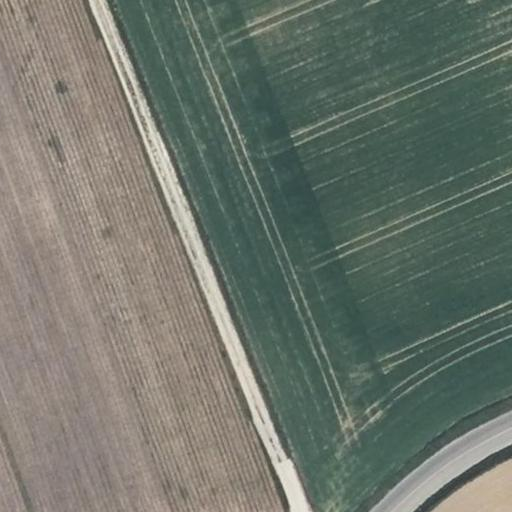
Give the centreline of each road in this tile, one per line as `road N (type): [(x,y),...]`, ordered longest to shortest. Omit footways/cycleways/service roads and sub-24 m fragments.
road 1 (track): [(98,0),(303,511)]
road 2 (tertiary): [(511,428),(449,463),(391,511)]
